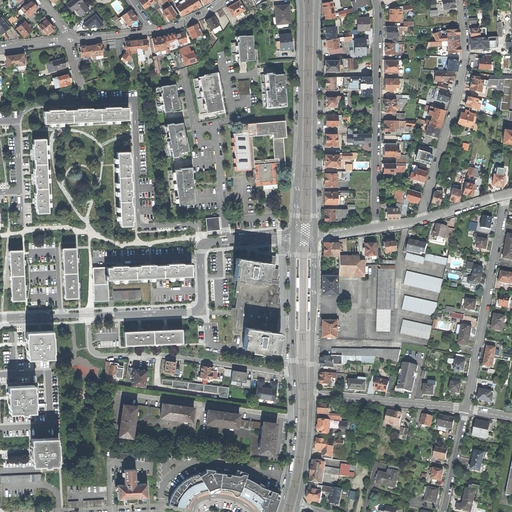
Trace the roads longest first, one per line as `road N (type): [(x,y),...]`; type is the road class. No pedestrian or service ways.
road 1 (residential): [(203,244),(193,224),(138,223),(132,99),(31,105),(18,120)]
road 2 (residential): [(293,372),(96,354),(88,315)]
road 3 (secondary): [(314,236),(316,0)]
road 4 (secondary): [(300,0),(294,235)]
road 5 (residential): [(374,228),(376,0)]
road 6 (residential): [(461,0),(465,54),(420,220)]
road 7 (residential): [(465,409),(507,194)]
road 8 (unknown): [(312,343),(381,342),(396,330),(370,329),(366,300),(313,302)]
road 9 (residential): [(88,315),(198,309),(203,244)]
road 10 (secondary): [(311,395),(314,236)]
road 11 (residential): [(465,409),(311,395)]
road 12 (secondary): [(293,372),(294,441),(279,511)]
road 13 (secondary): [(294,235),(293,372)]
